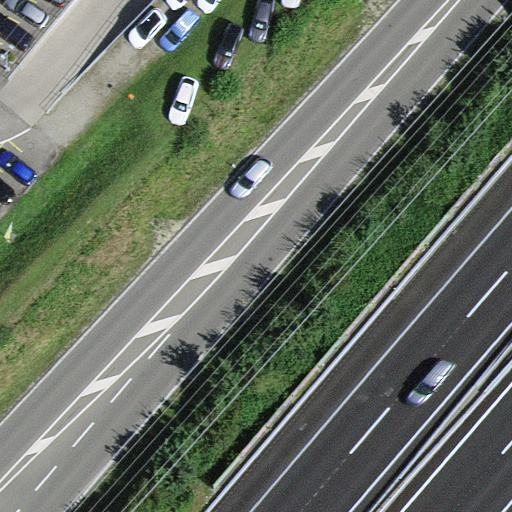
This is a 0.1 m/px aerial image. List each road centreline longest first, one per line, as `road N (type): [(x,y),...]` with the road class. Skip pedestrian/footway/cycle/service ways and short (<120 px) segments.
road 1 (primary): [(40,511),(479,0)]
road 2 (primary): [(428,0),(0,454)]
road 3 (motorway): [(511,266),(300,511)]
